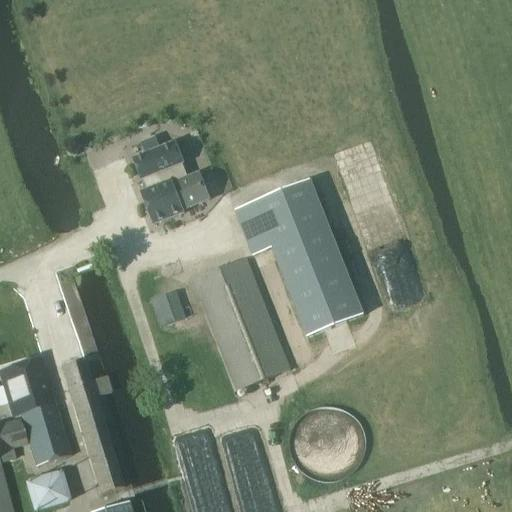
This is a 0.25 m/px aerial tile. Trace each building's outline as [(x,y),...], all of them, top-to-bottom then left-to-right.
[(209,202),(198,176),(188,180),(182,166),(183,165),(175,145),(158,151),(154,140),(142,145),(146,156),(134,161),(134,160),(134,161),(142,182),(143,182),(147,192),(142,194),(141,194),(154,227),(155,227),(155,226),(184,215),(183,212),(209,202)] [(310,184),(236,213),(253,258),(272,250),(307,340),(363,318),(310,184)] [(189,284),(197,305),(202,303),(238,393),(292,372),(248,261),(189,284)] [(152,304),(161,328),(186,320),(177,295),(152,304)] [(105,397),(112,395),(107,379),(92,383),(86,363),(63,370),(101,497),(124,490),(97,399),(105,397)] [(19,416),(49,407),(49,406),(36,364),(2,374),(6,386),(3,387),(8,406),(11,405),(15,418),(19,416)] [(21,422),(0,427),(0,511),(13,511),(0,461),(0,455),(29,447),(36,470),(69,459),(53,405),(52,405),(49,406),(49,407),(19,416),(20,418),(21,422)] [(27,485),(34,511),(43,511),(67,505),(58,475),(27,485)]
